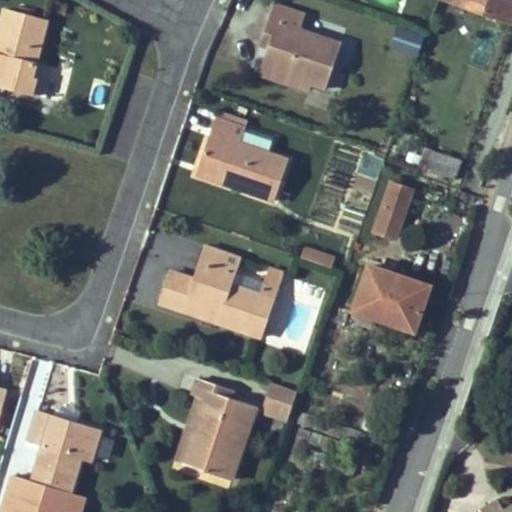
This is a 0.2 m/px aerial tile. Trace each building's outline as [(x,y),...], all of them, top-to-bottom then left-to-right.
[(511,0),(449,0),(511,21),(511,0)] [(326,88),(341,43),(300,29),(305,14),(275,3),(269,20),(277,22),(269,47),(262,66),(310,83),(326,88)] [(37,62),(48,19),(6,8),(0,30),(0,75),(8,78),(5,88),(32,95),(37,78),(33,77),(37,62)] [(269,47),(277,22),(269,20),(261,44),(269,47)] [(416,54),(422,36),(398,28),(392,46),(416,54)] [(37,96),(46,64),(37,62),(33,77),(37,78),(32,95),(37,96)] [(310,83),(262,66),(260,73),(308,90),(310,83)] [(246,127),(248,122),(221,113),(220,118),(246,127)] [(274,201),(289,159),(241,143),(246,127),(220,118),(217,117),(200,167),(245,182),(243,190),(274,201)] [(456,179),(463,160),(425,147),(419,166),(456,179)] [(245,182),(200,167),(197,174),(243,190),(245,182)] [(395,238),(412,190),(392,183),(375,231),(395,238)] [(262,337),(275,300),(265,296),(268,287),(278,290),(284,273),(270,268),(265,282),(260,295),(232,286),(237,273),(242,258),(205,246),(194,279),(170,271),(159,302),(184,310),(189,298),(222,309),(217,322),(262,337)] [(331,267),(333,259),(305,249),(302,257),(331,267)] [(394,272),(369,264),(367,268),(392,277),(394,272)] [(415,331),(431,285),(394,272),(392,277),(367,268),(353,309),(373,316),(415,331)] [(260,295),(265,282),(237,273),(232,286),(260,295)] [(275,300),(278,290),(268,287),(265,296),(275,300)] [(217,322),(222,309),(189,298),(184,310),(217,322)] [(369,328),(373,316),(353,309),(349,321),(369,328)] [(233,480),(257,407),(231,398),(234,390),(198,378),(193,394),(205,399),(184,463),(233,480)] [(288,420),(297,391),(272,383),(262,411),(288,420)] [(0,430),(2,431),(11,394),(7,392),(0,418),(0,430)] [(184,463),(205,399),(198,396),(176,461),(184,463)] [(70,493),(80,458),(90,461),(100,429),(78,422),(75,431),(51,423),(54,415),(38,410),(29,441),(43,445),(32,481),(51,487),(70,493)] [(78,422),(54,415),(51,423),(75,431),(78,422)] [(70,493),(51,487),(32,481),(12,475),(0,511),(85,511),(90,499),(70,493)] [(511,511),(511,504),(505,509),(498,498),(481,508),(483,511),(511,511)]
